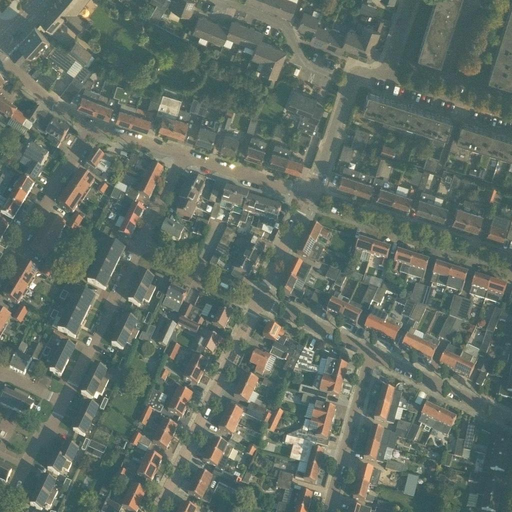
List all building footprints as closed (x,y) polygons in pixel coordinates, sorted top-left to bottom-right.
[(76,14),(81,8),(87,0),(57,0),(39,21),(51,32),(61,20),(76,33),(86,22),(76,14)] [(189,0),(176,0),(172,11),(172,12),(190,18),(191,14),(190,13),(194,2),(189,0)] [(262,0),(260,7),(275,13),(279,0),(262,0)] [(288,0),(279,0),(275,13),(290,19),(296,3),(288,0)] [(456,0),(435,0),(428,21),(447,27),(452,13),(457,15),(459,9),(454,7),(456,0)] [(164,12),(155,7),(148,20),(157,24),(164,12)] [(499,43),(511,47),(511,10),(509,9),(499,43)] [(305,31),(312,34),(316,26),(319,18),(303,12),(297,28),(305,31)] [(203,48),(207,39),(213,23),(198,17),(192,33),(203,38),(200,46),(203,48)] [(369,56),(370,54),(383,22),(377,19),(374,29),(363,25),(363,26),(358,24),(355,32),(348,30),(345,37),(342,45),(344,46),(369,56)] [(447,27),(428,21),(418,55),(437,61),(441,47),(447,48),(449,42),(443,41),(447,27)] [(247,27),(242,26),(231,22),(228,29),(225,37),(225,38),(241,43),(247,27)] [(207,39),(212,41),(222,45),(225,38),(225,37),(228,29),(213,23),(207,39)] [(19,43),(18,44),(32,56),(33,58),(40,50),(66,70),(75,59),(67,53),(66,52),(49,38),(35,25),(22,39),(22,40),(19,44),(19,43)] [(316,26),(312,34),(309,41),(325,47),(331,32),(316,26)] [(241,43),(255,49),(258,41),(260,42),(263,34),(247,27),(241,43)] [(332,28),(331,32),(325,47),(341,54),(344,46),(342,45),(345,37),(338,35),(340,31),(332,28)] [(75,59),(82,64),(83,65),(92,54),(76,41),(66,52),(67,53),(75,59)] [(273,46),(260,42),(258,41),(255,49),(252,56),(253,57),(264,61),(260,71),(271,75),(267,84),(272,86),(276,76),(285,51),(273,46)] [(488,77),(507,83),(511,69),(511,68),(511,47),(499,43),(488,77)] [(47,68),(46,69),(39,63),(33,58),(32,56),(18,44),(9,53),(23,66),(31,73),(47,87),(56,74),(47,68)] [(87,67),(83,65),(75,76),(83,83),(87,79),(93,71),(87,67)] [(5,84),(5,82),(4,82),(0,78),(0,112),(11,119),(17,111),(16,111),(12,107),(12,106),(0,96),(1,95),(0,94),(0,87),(4,84),(5,84)] [(93,112),(97,101),(100,94),(90,90),(93,82),(87,79),(83,83),(81,87),(84,88),(82,95),(77,107),(93,112)] [(117,85),(113,96),(119,98),(123,88),(123,87),(117,85)] [(121,103),(115,121),(131,126),(134,114),(136,108),(125,104),(129,90),(123,88),(119,98),(118,102),(121,103)] [(316,100),(293,91),(286,110),(294,113),(294,111),(302,114),(300,118),(296,130),(312,134),(322,108),(314,105),(316,100)] [(396,101),(369,93),(368,93),(362,110),(368,112),(368,114),(373,116),(374,114),(379,115),(378,117),(384,119),(383,124),(388,126),(396,101)] [(193,97),(189,110),(198,113),(202,100),(193,97)] [(110,98),(107,105),(97,101),(93,112),(108,118),(112,107),(114,100),(110,98)] [(151,99),(147,111),(145,118),(134,114),(131,126),(147,131),(150,120),(150,119),(153,112),(157,113),(159,106),(160,103),(151,99)] [(202,100),(198,113),(205,115),(209,102),(202,100)] [(396,101),(388,126),(404,131),(406,126),(412,128),(412,126),(418,128),(424,110),(396,101)] [(159,106),(157,113),(156,114),(162,116),(158,129),(171,133),(178,111),(170,109),(171,106),(160,103),(159,106)] [(47,116),(42,113),(42,112),(36,108),(27,120),(33,125),(35,122),(40,126),(37,130),(45,136),(46,135),(55,140),(51,146),(57,150),(60,144),(69,131),(55,121),(54,122),(47,117),(47,116)] [(227,109),(225,115),(231,117),(232,117),(234,111),(227,109)] [(443,144),(446,137),(450,126),(449,126),(452,119),(424,110),(418,128),(423,130),(423,131),(429,133),(429,131),(434,133),(432,141),(443,144)] [(178,111),(171,133),(183,137),(188,123),(187,123),(190,115),(178,111)] [(228,128),(231,117),(224,115),(221,126),(228,128)] [(253,134),(258,118),(251,116),(246,131),(253,134)] [(202,119),(195,140),(210,145),(215,130),(206,127),(208,121),(202,119)] [(459,129),(456,139),(453,138),(450,148),(469,154),(471,147),(478,149),(478,147),(484,149),(489,131),(461,122),(459,129)] [(279,136),(283,126),(277,124),(273,134),(279,136)] [(373,134),(366,132),(356,129),(354,135),(367,139),(368,137),(371,138),(373,134)] [(506,156),(511,157),(511,155),(511,138),(489,131),(484,149),(489,151),(489,152),(494,154),(495,152),(500,154),(499,156),(505,158),(506,156)] [(293,142),(298,143),(308,146),(311,138),(296,133),(293,142)] [(225,135),(220,148),(234,153),(238,139),(225,135)] [(367,139),(354,135),(353,141),(365,145),(367,139)] [(267,142),(256,138),(251,137),(248,145),(244,156),(260,161),(267,142)] [(363,151),(365,145),(353,141),(351,147),(354,148),(363,151)] [(43,171),(40,169),(48,155),(32,145),(23,159),(32,164),(25,176),(35,183),(43,171)] [(268,164),(284,169),(288,157),(287,157),(289,149),(282,147),(279,155),(277,154),(280,146),(275,145),(272,153),(272,152),(268,164)] [(339,158),(348,161),(349,161),(354,148),(351,147),(343,145),(339,158)] [(393,158),(396,149),(383,145),(380,154),(393,158)] [(95,170),(101,162),(110,165),(114,158),(105,155),(103,157),(95,151),(86,164),(95,170)] [(376,155),(370,172),(379,175),(385,159),(385,158),(376,155)] [(427,155),(423,167),(435,171),(439,159),(427,155)] [(303,162),(288,157),(284,169),(299,174),(303,162)] [(393,162),(385,159),(379,175),(388,178),(393,162)] [(150,171),(145,180),(156,186),(163,171),(152,166),(145,163),(143,167),(150,171)] [(338,186),(353,191),(357,179),(359,171),(344,166),(341,174),(341,175),(338,186)] [(413,168),(409,182),(424,187),(429,173),(413,168)] [(357,179),(353,191),(369,196),(372,184),(374,176),(366,174),(359,171),(357,179)] [(80,172),(75,180),(69,189),(83,198),(88,201),(93,193),(88,190),(94,182),(80,172)] [(454,174),(450,187),(457,189),(461,176),(454,174)] [(8,187),(26,198),(33,186),(15,175),(8,187)] [(203,186),(206,179),(198,176),(196,182),(190,180),(184,191),(200,197),(205,187),(203,186)] [(129,189),(126,196),(136,201),(139,196),(149,201),(156,186),(145,180),(140,178),(137,184),(142,187),(139,191),(130,187),(129,189)] [(376,198),(392,203),(396,192),(389,190),(391,182),(383,179),(380,187),(376,198)] [(461,179),(458,188),(465,190),(468,182),(461,179)] [(117,183),(114,190),(126,196),(129,189),(117,183)] [(491,186),(486,200),(492,202),(496,187),(491,186)] [(4,200),(8,202),(19,210),(26,198),(8,187),(1,198),(4,200)] [(396,192),(392,203),(407,208),(411,197),(410,196),(413,189),(408,187),(406,195),(396,192)] [(218,193),(215,205),(220,206),(221,203),(227,205),(226,210),(231,212),(232,207),(237,192),(226,188),(224,194),(218,193)] [(83,198),(69,189),(58,205),(72,214),(83,198)] [(134,206),(136,201),(126,196),(114,190),(110,198),(117,202),(116,205),(129,212),(125,220),(137,226),(144,211),(134,206)] [(200,197),(184,191),(179,201),(182,202),(194,208),(200,197)] [(209,202),(214,204),(215,205),(218,193),(212,191),(209,202)] [(232,207),(243,210),(248,198),(249,195),(237,192),(232,207)] [(415,211),(429,215),(433,203),(435,196),(427,193),(421,192),(419,198),(415,211)] [(433,203),(429,215),(443,220),(447,207),(449,200),(435,196),(433,203)] [(245,224),(248,214),(254,216),(258,201),(248,198),(243,210),(239,222),(245,224)] [(260,218),(256,229),(262,232),(263,226),(265,220),(270,205),(258,201),(254,216),(260,218)] [(458,225),(462,227),(463,226),(464,227),(470,211),(462,208),(464,202),(459,201),(457,207),(452,222),(458,225)] [(0,213),(12,221),(19,210),(8,202),(4,208),(0,205),(0,213)] [(177,213),(192,220),(197,209),(194,208),(182,202),(177,213)] [(484,208),(479,207),(480,204),(473,202),(470,211),(464,227),(467,227),(466,228),(471,229),(477,231),(481,220),(482,220),(483,216),(482,216),(482,215),(484,208)] [(220,206),(215,205),(214,204),(210,218),(216,220),(220,206)] [(281,208),(270,205),(265,220),(263,226),(273,230),(275,225),(279,227),(284,215),(279,214),(281,208)] [(103,210),(100,216),(105,219),(108,213),(103,210)] [(494,212),(491,221),(491,222),(490,222),(487,234),(495,236),(495,238),(501,240),(502,238),(503,239),(506,227),(506,226),(507,226),(510,217),(494,212)] [(75,224),(79,217),(74,215),(70,221),(75,224)] [(55,243),(60,234),(65,226),(51,217),(41,234),(55,243)] [(83,220),(79,217),(75,224),(79,226),(83,220)] [(104,220),(100,218),(94,229),(99,231),(104,220)] [(209,223),(198,220),(197,219),(196,224),(207,228),(209,223)] [(129,241),(137,226),(125,220),(121,230),(114,227),(111,231),(118,235),(129,241)] [(66,228),(71,230),(75,233),(79,226),(75,224),(70,221),(66,228)] [(0,222),(0,242),(4,235),(6,236),(7,235),(10,231),(10,230),(8,229),(8,228),(0,222)] [(183,231),(166,223),(161,234),(178,243),(183,231)] [(304,240),(315,245),(319,235),(326,238),(329,234),(321,231),(322,230),(311,225),(304,240)] [(259,244),(262,239),(251,234),(254,228),(250,227),(245,237),(251,240),(259,244)] [(235,239),(238,233),(227,228),(224,233),(235,239)] [(256,229),(254,228),(251,234),(262,239),(264,233),(262,232),(256,229)] [(224,233),(222,239),(232,244),(235,239),(224,233)] [(41,234),(36,243),(30,251),(45,260),(55,243),(41,234)] [(230,249),(232,244),(222,239),(219,244),(230,249)] [(371,256),(374,244),(359,239),(355,251),(356,251),(353,258),(358,260),(360,252),(371,256)] [(251,240),(246,251),(260,258),(266,247),(259,244),(251,240)] [(315,262),(317,258),(318,256),(311,252),(315,245),(304,240),(297,254),(308,260),(308,259),(315,262)] [(124,251),(106,242),(102,252),(119,261),(119,260),(120,258),(124,251)] [(219,244),(216,250),(227,255),(230,249),(219,244)] [(374,244),(371,256),(381,259),(379,266),(383,268),(386,260),(390,249),(374,244)] [(225,260),(227,255),(216,250),(214,255),(225,260)] [(255,269),(260,258),(246,251),(241,262),(253,268),(255,269)] [(117,264),(118,262),(119,261),(102,252),(97,262),(114,271),(117,264)] [(399,273),(407,276),(413,257),(397,252),(394,263),(392,271),(397,272),(399,265),(402,266),(399,273)] [(253,268),(241,262),(227,255),(225,260),(236,266),(233,271),(248,278),(253,268)] [(429,262),(413,257),(407,276),(422,280),(425,273),(429,262)] [(343,276),(346,277),(350,279),(352,274),(350,273),(354,262),(348,260),(344,272),(343,276)] [(286,276),(297,282),(304,285),(311,270),(304,267),(293,261),(286,276)] [(110,280),(111,277),(114,271),(97,262),(92,272),(109,280),(110,280)] [(23,263),(13,280),(28,289),(38,272),(23,263)] [(436,284),(446,287),(452,269),(436,264),(433,275),(433,276),(431,283),(436,284)] [(40,273),(44,276),(48,269),(43,267),(40,273)] [(338,278),(339,274),(340,271),(331,267),(328,273),(338,278)] [(44,276),(48,278),(52,272),(48,269),(44,276)] [(452,269),(446,287),(446,288),(461,292),(463,285),(464,285),(467,274),(452,269)] [(108,284),(109,281),(109,280),(92,272),(87,282),(104,290),(108,284)] [(338,278),(328,273),(325,279),(335,283),(338,278)] [(136,286),(135,288),(152,296),(155,289),(149,286),(152,280),(141,274),(137,283),(136,286)] [(346,277),(343,276),(339,274),(338,278),(335,283),(334,285),(341,289),(346,277)] [(297,282),(286,276),(279,291),(300,301),(304,293),(294,289),(297,282)] [(491,281),(475,276),(471,288),(472,288),(469,295),(485,300),(491,281)] [(13,280),(3,297),(17,306),(28,289),(13,280)] [(506,286),(491,281),(485,300),(500,305),(502,297),(503,297),(506,286)] [(383,284),(381,291),(386,293),(396,296),(398,290),(399,289),(383,284)] [(420,306),(425,288),(416,285),(410,302),(417,305),(420,306)] [(369,286),(363,298),(372,302),(378,289),(374,288),(369,286)] [(148,304),(152,296),(135,288),(134,290),(132,293),(128,302),(139,307),(142,301),(148,304)] [(162,306),(172,311),(177,313),(181,306),(186,295),(171,288),(162,306)] [(428,309),(433,290),(425,288),(420,306),(427,308),(428,309)] [(381,291),(378,289),(372,302),(380,306),(386,293),(381,291)] [(77,291),(72,301),(89,309),(89,308),(91,306),(94,299),(82,293),(77,291)] [(322,309),(327,300),(328,297),(321,293),(315,306),(322,309)] [(327,311),(341,318),(349,302),(343,299),(340,304),(337,303),(340,296),(336,293),(332,301),(327,311)] [(449,317),(457,320),(464,300),(454,297),(449,312),(450,312),(449,317)] [(464,300),(457,320),(466,324),(473,303),(464,300)] [(89,310),(89,309),(72,301),(67,311),(84,319),(87,312),(89,310)] [(417,305),(410,302),(407,301),(401,315),(410,320),(417,305)] [(360,313),(363,309),(359,307),(349,302),(341,318),(356,326),(362,314),(360,313)] [(181,317),(181,318),(200,327),(203,321),(199,319),(202,313),(187,305),(181,317)] [(417,305),(410,320),(419,324),(426,308),(427,308),(420,306),(417,305)] [(20,315),(24,309),(20,306),(16,313),(20,315)] [(502,312),(499,320),(505,322),(511,310),(504,307),(502,312)] [(212,308),(207,318),(205,323),(223,332),(231,317),(212,308)] [(20,315),(25,318),(28,311),(24,309),(20,315)] [(486,331),(486,332),(492,334),(499,320),(502,312),(495,309),(486,331)] [(10,317),(0,311),(0,334),(0,335),(0,334),(6,337),(11,329),(5,326),(10,317)] [(81,325),(84,319),(67,311),(62,320),(80,329),(80,328),(81,325)] [(364,329),(379,336),(384,325),(388,318),(378,314),(373,311),(364,329)] [(20,315),(16,313),(12,319),(16,322),(20,315)] [(20,315),(16,322),(21,324),(25,318),(20,315)] [(446,341),(456,320),(448,317),(438,337),(446,341)] [(135,340),(139,333),(133,330),(136,323),(125,318),(120,327),(119,329),(118,332),(135,340)] [(197,334),(200,327),(181,318),(178,325),(197,334)] [(388,318),(384,325),(379,336),(394,343),(399,332),(398,332),(402,325),(388,318)] [(80,329),(62,320),(57,330),(75,339),(78,332),(79,329),(80,329)] [(451,344),(462,322),(456,320),(446,341),(451,344)] [(168,322),(160,338),(157,344),(166,348),(163,355),(166,357),(165,358),(167,358),(173,344),(169,342),(177,326),(168,322)] [(147,344),(154,329),(148,326),(142,341),(147,344)] [(282,338),(284,334),(268,326),(262,338),(274,343),(272,349),(281,353),(286,355),(289,357),(292,359),(296,349),(290,346),(288,351),(283,348),(286,340),(282,338)] [(417,354),(424,339),(425,336),(411,329),(408,336),(407,336),(402,347),(417,354)] [(132,347),(135,340),(118,332),(117,334),(116,336),(111,346),(118,349),(122,351),(126,344),(132,347)] [(201,343),(199,348),(196,354),(203,356),(205,351),(212,355),(219,340),(207,335),(203,344),(201,343)] [(424,339),(417,354),(431,361),(437,350),(436,350),(439,343),(435,340),(434,343),(424,339)] [(488,349),(490,343),(484,340),(482,346),(477,356),(484,359),(488,349)] [(22,356),(27,346),(22,344),(10,368),(24,375),(31,361),(22,356)] [(54,348),(50,355),(67,363),(68,361),(70,358),(74,349),(63,344),(60,351),(54,348)] [(173,362),(180,348),(180,347),(173,344),(167,358),(173,362)] [(32,359),(39,362),(40,360),(45,348),(40,346),(39,345),(32,359)] [(299,362),(305,350),(298,346),(296,349),(292,359),(298,362),(299,362)] [(439,365),(454,372),(459,361),(463,354),(448,347),(444,354),(439,365)] [(286,355),(281,353),(272,349),(269,355),(282,361),(283,361),(286,363),(287,363),(283,370),(292,375),(294,370),(295,370),(299,362),(298,362),(292,359),(289,357),(286,355)] [(305,350),(299,362),(295,370),(304,373),(316,376),(318,368),(311,366),(314,354),(305,350)] [(263,375),(271,358),(265,355),(264,356),(255,352),(250,364),(257,368),(255,371),(263,375)] [(208,364),(194,357),(187,354),(182,366),(189,368),(202,375),(208,364)] [(459,361),(454,372),(469,379),(474,369),(473,368),(477,361),(463,354),(459,361)] [(66,365),(67,363),(50,355),(47,362),(53,365),(49,372),(53,373),(60,377),(61,377),(65,368),(66,365)] [(490,362),(483,359),(477,371),(481,373),(481,372),(485,374),(490,362)] [(347,367),(329,362),(328,362),(323,377),(343,383),(347,367)] [(88,381),(105,389),(108,382),(102,379),(105,372),(94,367),(90,376),(89,379),(88,381)] [(189,368),(183,380),(197,386),(202,375),(189,368)] [(481,373),(480,375),(475,384),(481,387),(487,375),(485,374),(481,372),(481,373)] [(167,378),(160,375),(158,379),(153,390),(159,393),(164,383),(172,387),(175,382),(167,378)] [(239,387),(253,394),(258,382),(244,376),(239,387)] [(343,383),(323,377),(319,393),(327,395),(338,399),(343,383)] [(511,380),(510,380),(502,378),(498,396),(503,398),(511,400),(511,399),(511,380)] [(121,379),(115,391),(127,396),(130,390),(126,389),(129,383),(121,379)] [(101,396),(105,389),(88,381),(87,383),(85,385),(81,395),(92,400),(95,393),(101,396)] [(284,388),(276,385),(274,390),(282,394),(284,388)] [(239,387),(234,398),(248,405),(253,394),(239,387)] [(298,387),(297,394),(310,395),(311,388),(298,387)] [(192,396),(183,392),(174,388),(172,392),(169,391),(166,397),(173,400),(187,408),(192,396)] [(400,400),(401,394),(382,389),(378,404),(396,409),(397,410),(398,409),(406,412),(416,415),(419,409),(418,409),(419,406),(411,404),(411,407),(408,406),(407,406),(406,405),(406,404),(405,404),(405,403),(405,402),(400,400)] [(3,398),(0,404),(9,409),(12,410),(14,411),(22,394),(15,390),(12,396),(6,393),(3,398)] [(162,407),(158,405),(162,396),(153,391),(146,408),(159,414),(162,407)] [(28,418),(31,412),(33,407),(27,403),(30,397),(22,394),(14,411),(16,412),(19,413),(28,418)] [(301,402),(310,405),(312,397),(303,395),(301,402)] [(187,408),(173,400),(167,412),(182,419),(187,408)] [(81,416),(80,418),(91,423),(97,409),(95,409),(86,404),(82,413),(81,416)] [(270,422),(273,416),(274,414),(267,411),(259,408),(250,404),(247,410),(262,418),(270,422)] [(396,409),(378,404),(374,420),(386,423),(393,425),(395,420),(393,419),(396,409)] [(312,421),(314,421),(331,426),(335,410),(324,407),(315,405),(313,410),(314,410),(312,421)] [(418,423),(432,430),(441,412),(426,405),(421,416),(421,417),(418,423)] [(146,408),(139,424),(146,427),(152,412),(146,408)] [(223,419),(237,426),(242,414),(229,408),(223,419)] [(451,430),(456,419),(441,412),(432,430),(447,437),(450,430),(451,430)] [(268,425),(274,428),(278,419),(273,416),(270,422),(268,425)] [(84,437),(91,423),(80,418),(78,420),(77,423),(73,432),(84,437)] [(177,429),(163,422),(157,419),(154,425),(160,428),(158,433),(171,440),(177,429)] [(223,419),(218,430),(232,436),(237,426),(223,419)] [(301,433),(299,440),(300,441),(316,445),(317,439),(327,442),(329,432),(330,432),(331,428),(331,426),(314,421),(312,421),(308,435),(301,433)] [(396,430),(408,434),(412,425),(411,425),(398,422),(396,430)] [(135,434),(131,441),(148,448),(151,442),(139,436),(144,426),(139,424),(137,429),(135,434)] [(408,434),(405,441),(413,443),(419,428),(412,425),(408,434)] [(468,425),(465,442),(463,451),(470,453),(476,429),(468,425)] [(368,443),(387,449),(391,434),(383,431),(372,428),(368,443)] [(501,432),(493,428),(491,435),(499,437),(500,432),(501,432)] [(394,437),(405,441),(408,434),(396,430),(394,437)] [(171,440),(158,433),(152,444),(166,451),(171,440)] [(486,456),(493,457),(507,461),(510,447),(502,445),(504,438),(499,437),(491,435),(490,435),(488,445),(486,456)] [(286,437),(284,436),(281,444),(298,448),(300,441),(299,440),(286,437)] [(213,440),(208,451),(222,458),(228,461),(233,449),(236,451),(238,446),(229,441),(227,446),(213,440)] [(465,442),(457,440),(454,456),(461,458),(465,442)] [(148,448),(131,441),(130,445),(137,448),(136,449),(146,453),(148,448)] [(387,449),(368,443),(363,460),(375,463),(375,462),(383,464),(387,449)] [(54,456),(71,465),(71,464),(77,451),(66,445),(62,455),(60,457),(60,459),(54,456)] [(308,466),(320,469),(324,453),(312,450),(305,448),(303,453),(311,455),(308,466)] [(222,458),(208,451),(203,462),(217,469),(222,458)] [(142,465),(156,472),(161,461),(147,454),(142,465)] [(493,457),(486,456),(484,455),(480,476),(482,477),(488,478),(494,479),(495,473),(496,473),(504,474),(507,461),(493,457)] [(47,470),(53,473),(58,476),(62,469),(68,472),(71,465),(54,456),(53,459),(52,461),(47,470)] [(403,466),(387,462),(385,470),(402,474),(402,472),(405,473),(407,467),(403,467),(403,466)] [(142,465),(137,476),(151,483),(156,472),(142,465)] [(0,480),(6,483),(11,472),(2,468),(0,466),(0,480)] [(320,469),(308,466),(305,476),(297,474),(296,479),(304,481),(303,482),(315,485),(320,469)] [(379,480),(379,478),(380,473),(373,470),(361,467),(357,483),(369,486),(376,488),(379,480)] [(127,470),(126,472),(120,469),(118,474),(133,481),(136,474),(127,470)] [(193,483),(207,490),(212,479),(198,472),(193,483)] [(293,476),(280,473),(278,479),(278,481),(291,484),(293,476)] [(136,482),(133,481),(118,474),(116,478),(122,481),(121,483),(131,488),(132,486),(134,487),(136,482)] [(239,486),(232,482),(220,477),(217,483),(236,492),(239,486)] [(494,479),(488,478),(482,477),(480,484),(487,485),(484,498),(498,501),(501,488),(494,486),(493,485),(494,479)] [(38,490),(37,492),(54,500),(57,493),(51,490),(54,484),(49,481),(43,478),(39,487),(38,490)] [(289,492),(291,484),(278,481),(276,488),(289,492)] [(193,483),(187,495),(209,505),(214,494),(207,490),(193,483)] [(369,486),(357,483),(353,499),(364,502),(365,502),(372,504),(373,499),(366,497),(369,486)] [(103,486),(99,496),(106,499),(110,489),(103,486)] [(132,486),(131,488),(127,497),(141,504),(146,493),(134,487),(132,486)] [(54,500),(37,492),(36,494),(34,497),(30,506),(36,509),(41,511),(44,505),(50,508),(54,500)] [(289,507),(307,511),(312,496),(300,493),(293,492),(289,507)] [(127,497),(122,508),(129,511),(136,511),(141,504),(127,497)] [(470,511),(495,511),(498,501),(484,498),(478,497),(475,510),(471,509),(470,511)] [(97,498),(93,507),(101,510),(105,501),(97,498)] [(107,501),(104,506),(104,507),(115,511),(117,511),(120,507),(107,501)] [(394,511),(396,507),(378,502),(376,509),(386,511),(394,511)] [(219,510),(217,511),(225,511),(229,507),(229,506),(223,503),(219,510)]
